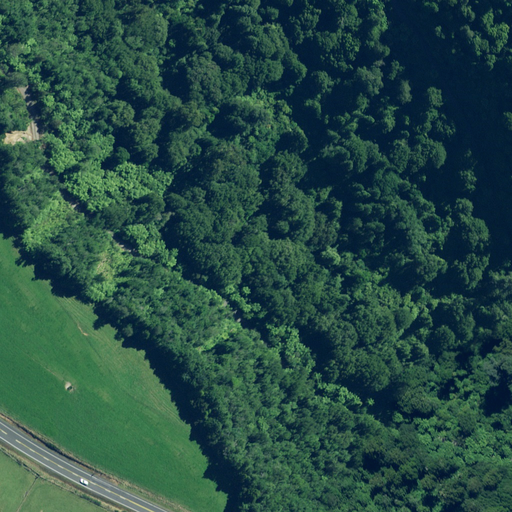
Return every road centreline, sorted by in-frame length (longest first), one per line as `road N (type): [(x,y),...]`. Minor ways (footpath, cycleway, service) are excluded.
road 1 (unclassified): [(0,68),(37,107),(76,204),(144,269),(228,304),(345,414),(511,471)]
road 2 (unclassified): [(511,217),(469,111),(406,0)]
road 3 (trunk): [(0,431),(149,511)]
